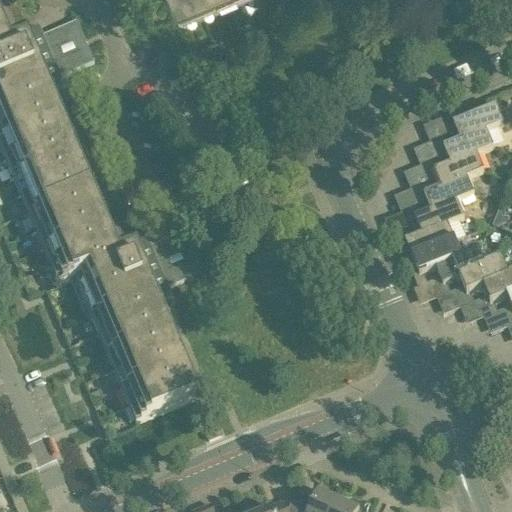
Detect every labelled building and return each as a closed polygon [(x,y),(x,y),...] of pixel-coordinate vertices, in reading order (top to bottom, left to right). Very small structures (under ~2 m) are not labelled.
[(177,0),(185,18),(228,0),(177,0)] [(0,148),(59,290),(76,282),(137,429),(194,405),(196,411),(203,409),(139,254),(122,261),(31,43),(14,50),(0,16),(0,148)] [(77,24),(42,38),(59,80),(95,65),(77,24)] [(454,117),(444,121),(451,138),(456,136),(460,144),(460,145),(485,134),(486,135),(503,128),(495,110),(457,125),(454,117)] [(444,141),(435,145),(442,162),(447,159),(450,167),(451,168),(476,157),(477,158),(493,152),(486,135),(485,134),(460,145),(460,144),(447,149),(444,141)] [(434,164),(425,168),(432,185),(437,183),(441,191),(441,192),(466,181),(467,182),(484,175),(477,158),(476,157),(451,168),(450,167),(438,172),(434,164)] [(425,188),(415,192),(422,209),(428,206),(431,214),(431,215),(457,205),(474,199),(467,182),(466,181),(441,192),(441,191),(428,196),(425,188)] [(415,211),(406,215),(413,232),(418,230),(421,238),(422,239),(447,228),(448,229),(464,222),(457,205),(431,215),(431,214),(419,220),(415,211)] [(406,235),(392,241),(399,258),(409,254),(412,262),(454,245),(448,229),(447,228),(422,239),(421,238),(409,243),(406,235)] [(185,234),(150,249),(167,291),(202,276),(185,234)] [(416,271),(410,274),(418,291),(427,287),(424,279),(436,274),(436,273),(461,262),(461,260),(454,245),(412,262),(416,271)] [(440,282),(434,284),(441,301),(451,297),(447,288),(460,283),(459,282),(485,272),(484,270),(477,253),(461,260),(461,262),(436,273),(436,274),(440,282)] [(463,292),(458,294),(465,310),(474,306),(471,298),(483,293),(483,292),(508,281),(508,280),(501,263),(484,270),(485,272),(459,282),(460,283),(463,292)] [(487,301),(481,303),(488,320),(498,316),(494,308),(507,302),(506,302),(511,299),(511,278),(508,280),(508,281),(483,292),(483,293),(487,301)] [(88,398),(91,405),(103,400),(100,393),(88,398)] [(290,502),(289,511),(335,511),(339,504),(318,495),(310,511),(290,502)] [(289,511),(290,502),(267,511),(289,511)]
